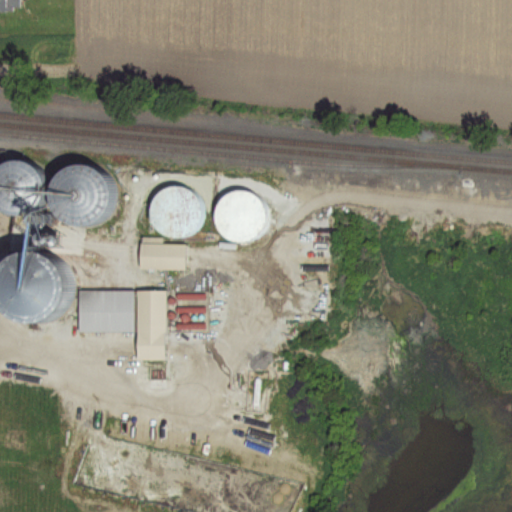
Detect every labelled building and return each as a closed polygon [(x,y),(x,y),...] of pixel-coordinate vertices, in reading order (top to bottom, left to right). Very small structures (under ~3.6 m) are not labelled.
[(0,0),(0,10),(20,10),(20,0),(0,0)] [(0,183),(33,185),(33,163),(0,161),(0,183)] [(100,224),(103,169),(54,166),(50,221),(100,224)] [(187,239),(197,192),(162,185),(152,231),(187,239)] [(258,191),(222,191),(222,237),(258,237),(258,191)] [(188,244),(188,270),(140,268),(141,236),(164,237),(163,244),(188,244)] [(0,277),(0,314),(47,325),(50,308),(65,312),(72,277),(54,272),(58,256),(22,248),(20,255),(6,251),(0,277)] [(79,287),(165,288),(164,358),(134,358),(134,331),(78,331),(79,287)] [(0,424),(53,425),(53,385),(0,384),(0,424)]
